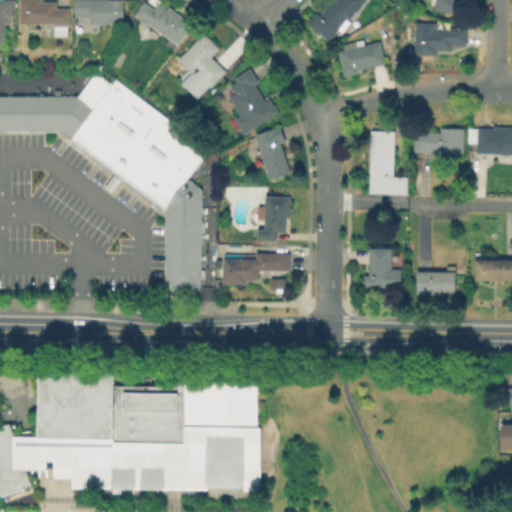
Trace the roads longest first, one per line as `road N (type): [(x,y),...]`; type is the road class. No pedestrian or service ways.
road 1 (residential): [(327,311),(329,182),(320,123),(285,52),(229,0)]
road 2 (residential): [(511,89),(393,96),(320,123)]
road 3 (secondary): [(207,329),(47,326)]
